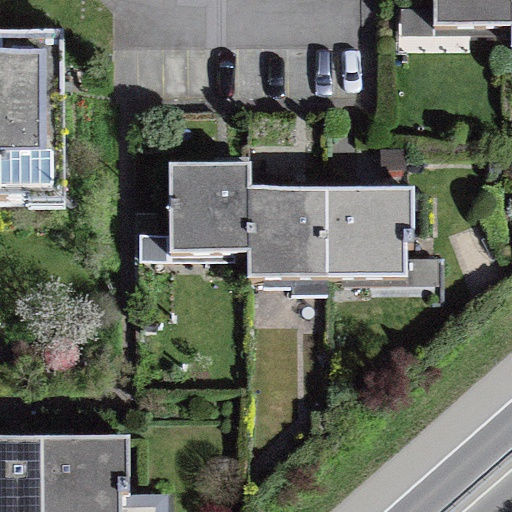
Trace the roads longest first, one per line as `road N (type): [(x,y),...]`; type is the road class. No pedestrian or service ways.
road 1 (residential): [(369,11),(165,11),(143,0)]
road 2 (trunk): [(511,427),(416,511)]
